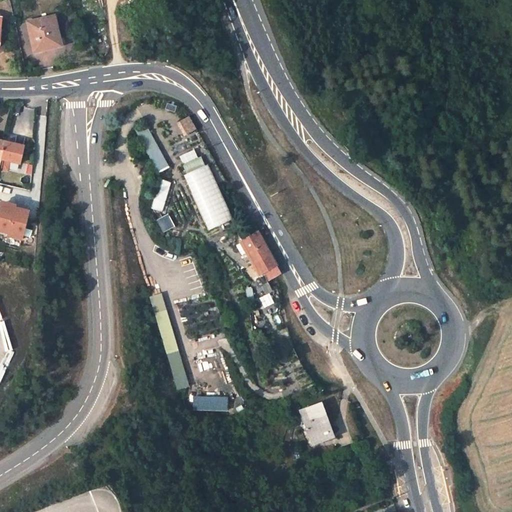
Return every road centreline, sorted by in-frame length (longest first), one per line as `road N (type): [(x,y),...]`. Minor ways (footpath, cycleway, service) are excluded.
road 1 (unclassified): [(94,81),(87,140),(100,327),(92,377),(70,419),(0,472)]
road 2 (tertiary): [(94,81),(159,77),(193,95),(295,268)]
road 3 (primary): [(362,181),(312,147),(276,99),(236,0)]
road 4 (primary): [(437,305),(398,204),(362,181)]
road 5 (primary): [(429,511),(422,439),(436,370)]
road 6 (primary): [(393,377),(428,511)]
road 7 (primary): [(362,181),(389,228),(389,298)]
